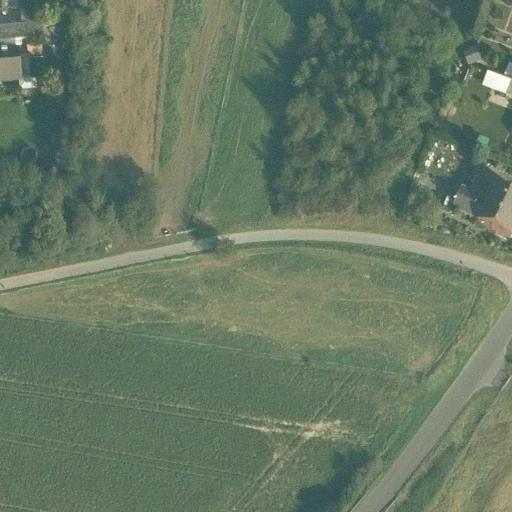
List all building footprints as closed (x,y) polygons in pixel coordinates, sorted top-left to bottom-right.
[(27,29),(34,28),(32,13),(19,14),(20,29),(27,29)] [(34,28),(27,29),(28,44),(43,43),(41,28),(34,28)] [(0,45),(16,45),(28,44),(27,29),(20,29),(0,30),(0,45)] [(0,57),(16,57),(16,45),(0,45),(0,57)] [(16,57),(0,57),(0,84),(18,83),(16,57)] [(476,228),(509,243),(511,237),(511,199),(493,191),(486,206),(478,225),(476,228)] [(450,213),(478,225),(486,206),(459,194),(450,213)]
